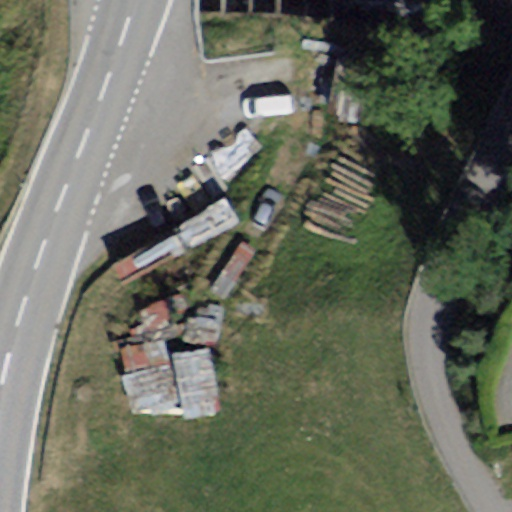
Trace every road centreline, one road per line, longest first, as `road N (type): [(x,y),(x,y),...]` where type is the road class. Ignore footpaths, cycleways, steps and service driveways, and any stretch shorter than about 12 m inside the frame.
road 1 (secondary): [(0,394),(25,296),(132,0)]
road 2 (residential): [(484,511),(442,430),(423,343),(435,281),(511,161)]
